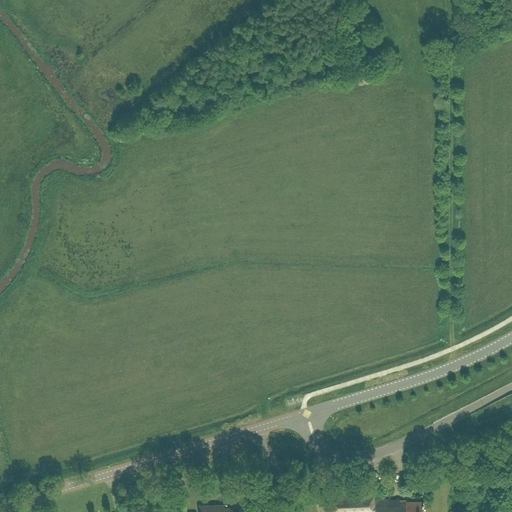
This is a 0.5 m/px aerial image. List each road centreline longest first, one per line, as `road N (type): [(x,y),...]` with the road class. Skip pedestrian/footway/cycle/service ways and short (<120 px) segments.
road 1 (track): [(450,0),(451,350)]
road 2 (tertiary): [(0,506),(305,414)]
road 3 (unclassified): [(305,414),(321,450),(356,453),(397,444),(511,386)]
road 4 (tertiary): [(305,414),(435,373),(511,337)]
